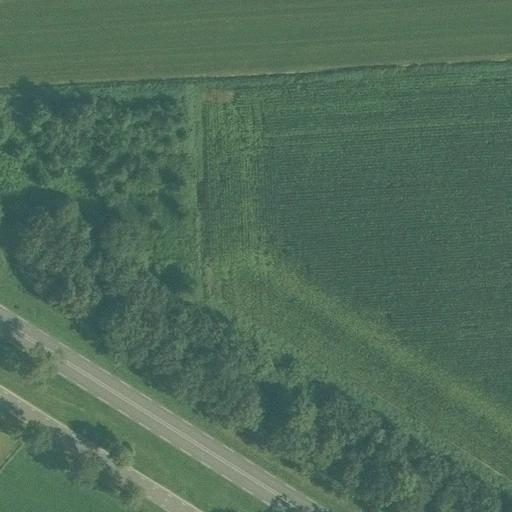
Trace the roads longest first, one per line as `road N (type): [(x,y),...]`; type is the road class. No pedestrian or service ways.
road 1 (primary): [(308,511),(0,318)]
road 2 (unclassified): [(186,511),(0,394)]
